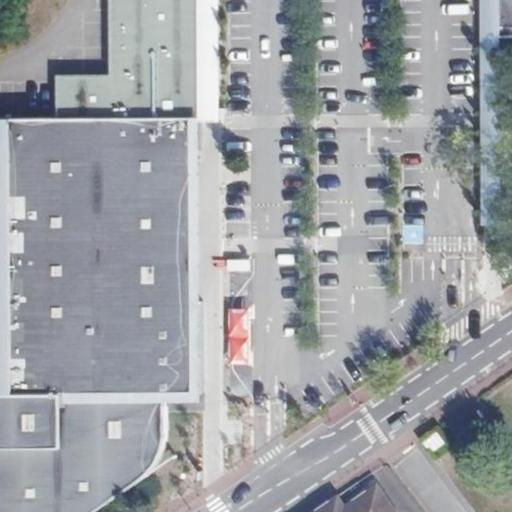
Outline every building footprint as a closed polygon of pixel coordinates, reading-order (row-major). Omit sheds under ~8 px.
[(0,140),(0,511),(130,511),(155,495),(154,494),(154,493),(155,493),(156,492),(157,492),(157,491),(158,490),(159,489),(160,489),(160,488),(161,488),(161,487),(162,487),(162,486),(163,486),(163,485),(164,485),(164,484),(164,483),(165,483),(165,482),(166,482),(166,481),(167,480),(167,479),(167,478),(168,478),(168,477),(169,476),(169,475),(169,474),(170,474),(170,473),(170,472),(170,471),(171,470),(171,469),(171,468),(171,467),(172,467),(172,466),(172,465),(172,464),(172,463),(172,462),(172,461),(172,460),(172,459),(172,458),(172,457),(171,416),(172,416),(172,423),(208,423),(207,324),(196,323),(193,172),(205,172),(203,0),(117,0),(119,102),(65,103),(65,140),(0,140)] [(203,0),(205,172),(193,172),(196,323),(207,324),(208,423),(227,422),(227,294),(225,131),(224,0),(203,0)] [(506,220),(507,35),(506,0),(486,0),(485,220),(506,220)] [(412,511),(391,479),(359,502),(350,507),(343,496),(328,506),(329,507),(321,511),(412,511)] [(343,496),(350,507),(359,502),(351,490),(343,496)]
